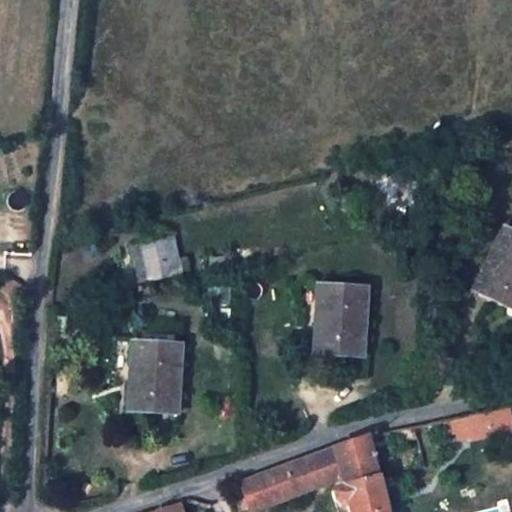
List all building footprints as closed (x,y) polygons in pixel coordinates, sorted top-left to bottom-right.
[(436,156),(439,167),(448,165),(446,154),(436,156)] [(473,288),(509,306),(511,299),(511,232),(502,228),(473,288)] [(174,238),(139,245),(148,281),(182,274),(174,238)] [(138,283),(148,281),(139,245),(129,247),(138,283)] [(317,288),(316,308),(323,309),(321,354),(362,356),(366,291),(317,288)] [(313,353),(321,354),(323,309),(316,308),(313,353)] [(132,343),(131,365),(139,365),(135,410),(175,413),(180,346),(132,343)] [(128,409),(135,410),(139,365),(131,365),(128,409)] [(502,413),(460,417),(462,441),(504,437),(502,413)] [(433,422),(412,426),(416,441),(435,437),(433,422)] [(412,426),(394,430),(396,444),(416,441),(412,426)] [(342,487),(376,478),(366,437),(331,449),(339,477),(342,487)] [(249,511),(254,511),(339,477),(331,449),(237,484),(238,485),(248,510),(249,511)] [(384,511),(376,478),(342,487),(336,488),(331,492),(334,500),(339,501),(340,505),(346,504),(348,511),(384,511)] [(237,511),(243,511),(248,510),(238,485),(231,495),(237,511)]
